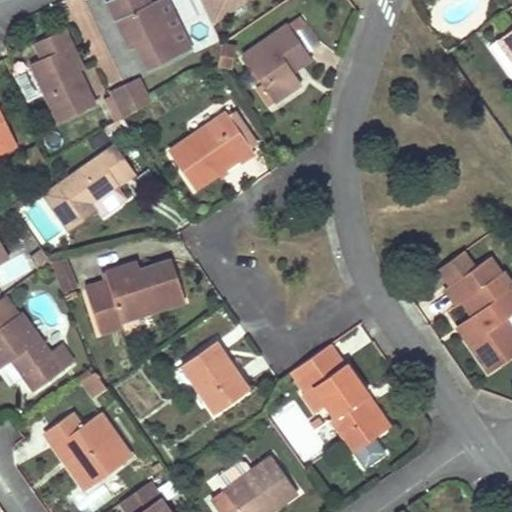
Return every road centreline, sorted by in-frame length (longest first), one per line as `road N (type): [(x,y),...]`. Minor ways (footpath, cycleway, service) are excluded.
road 1 (residential): [(387,0),(348,119),(351,227),(374,292),(477,440)]
road 2 (residential): [(477,440),(362,511)]
